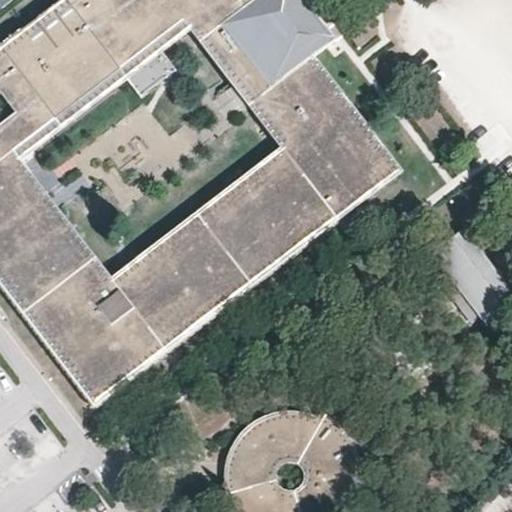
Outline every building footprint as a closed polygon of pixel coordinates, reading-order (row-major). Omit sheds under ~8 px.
[(60,0),(0,45),(0,289),(90,408),(337,222),(332,215),(352,201),(357,207),(401,174),(328,78),(314,58),(336,41),(304,0),(60,0)] [(511,138),(498,120),(470,141),(488,164),(511,145),(511,138)] [(337,222),(357,207),(352,201),(332,215),(337,222)] [(474,318),(511,289),(460,226),(424,254),(474,318)] [(467,322),(476,316),(456,287),(447,294),(467,322)] [(233,443),(229,450),(238,454),(236,457),(234,461),(234,465),(233,469),(232,473),(231,476),(231,479),(232,484),(232,489),(222,490),(222,493),(224,500),(226,505),(229,511),(350,511),(345,508),(347,505),(351,495),(352,486),(351,473),(359,471),(356,458),(349,443),(346,438),(338,429),(333,424),(327,419),(322,417),(318,424),(316,422),(309,419),(294,416),(281,415),(267,417),(263,419),(252,425),(242,433),(233,443)] [(238,454),(229,450),(228,452),(222,469),(221,479),(222,490),(232,489),(232,484),(231,479),(231,476),(232,473),(233,469),(234,465),(234,461),(236,457),(238,454)]
